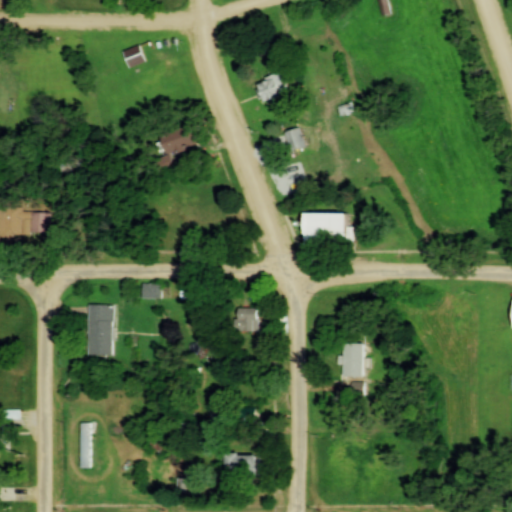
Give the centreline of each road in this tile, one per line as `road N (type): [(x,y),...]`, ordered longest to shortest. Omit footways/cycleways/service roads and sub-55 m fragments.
road 1 (residential): [(303,511),(294,271),(210,63),(204,0)]
road 2 (residential): [(0,275),(511,273)]
road 3 (residential): [(0,23),(157,28),(267,0)]
road 4 (residential): [(51,511),(52,275)]
